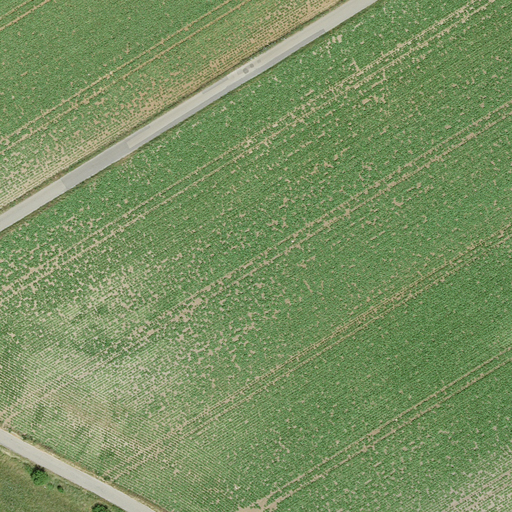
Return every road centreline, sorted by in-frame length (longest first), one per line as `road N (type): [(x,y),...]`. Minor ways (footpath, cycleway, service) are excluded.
road 1 (unclassified): [(0,226),(372,0)]
road 2 (unclassified): [(0,430),(142,511)]
